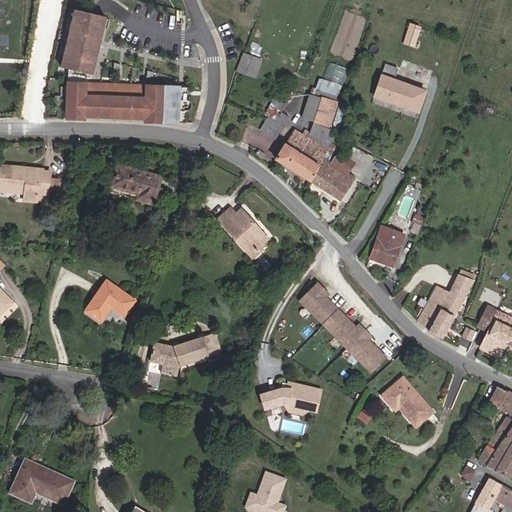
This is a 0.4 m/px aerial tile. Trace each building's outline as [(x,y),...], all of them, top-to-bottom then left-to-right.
[(92,75),(105,17),(75,10),(61,67),(92,75)] [(413,47),(416,37),(407,34),(404,44),(413,47)] [(248,65),(251,56),(243,53),(240,62),(248,65)] [(244,74),(248,65),(240,62),(236,71),(244,74)] [(330,62),(326,78),(318,76),(314,92),(339,98),(347,66),(330,62)] [(386,101),(394,80),(381,76),(373,96),(386,101)] [(417,112),(425,91),(394,80),(386,101),(417,112)] [(177,123),(179,87),(67,83),(66,118),(84,119),(84,116),(145,118),(144,121),(177,123)] [(328,126),(336,102),(309,95),(301,118),(313,122),(313,123),(330,130),(331,127),(328,126)] [(275,140),(289,117),(281,113),(276,121),(269,116),(260,131),(275,140)] [(325,141),(330,130),(313,123),(309,132),(308,134),(325,141)] [(324,158),(327,151),(322,148),(306,138),(301,135),(294,130),(275,159),(310,181),(324,158)] [(322,148),(325,141),(308,134),(306,138),(322,148)] [(354,164),(361,153),(352,147),(345,158),(354,164)] [(262,158),(265,154),(258,150),(255,154),(262,158)] [(347,174),(354,164),(345,158),(338,153),(331,163),(347,174)] [(340,201),(355,179),(347,174),(331,163),(324,158),(310,181),(340,201)] [(157,189),(161,177),(117,165),(111,186),(138,193),(136,199),(153,204),(154,201),(157,189)] [(49,179),(50,174),(42,173),(42,172),(31,170),(31,172),(27,172),(27,170),(0,167),(0,188),(24,191),(24,199),(37,200),(38,195),(47,196),(48,190),(49,179)] [(59,191),(60,180),(49,179),(48,190),(59,191)] [(163,203),(166,191),(157,189),(154,201),(163,203)] [(424,217),(427,208),(421,206),(418,214),(424,217)] [(259,246),(267,239),(241,210),(236,214),(230,208),(218,219),(235,239),(236,238),(251,254),(259,246)] [(420,226),(424,217),(418,214),(417,214),(413,223),(420,226)] [(392,267),(404,234),(381,226),(370,258),(392,267)] [(159,252),(160,244),(150,242),(149,250),(159,252)] [(253,257),(261,249),(259,246),(251,254),(253,257)] [(475,275),(461,269),(459,274),(473,280),(475,275)] [(461,302),(473,280),(459,274),(450,292),(437,285),(417,320),(428,330),(427,331),(441,338),(461,302)] [(124,316),(135,300),(106,280),(85,311),(101,322),(111,307),(124,316)] [(323,324),(338,310),(325,297),(320,292),(323,289),(317,283),(300,301),(323,324)] [(0,290),(0,314),(12,303),(0,290)] [(511,346),(511,318),(486,306),(476,326),(489,332),(481,349),(500,358),(507,344),(511,346)] [(347,348),(364,331),(359,325),(356,328),(338,310),(323,324),(347,348)] [(470,339),(473,332),(466,329),(463,336),(470,339)] [(370,372),(385,357),(367,339),(370,336),(364,331),(347,348),(370,372)] [(220,352),(214,335),(203,339),(209,356),(220,352)] [(203,339),(202,337),(173,346),(154,342),(150,362),(162,365),(160,373),(177,376),(179,367),(209,357),(209,356),(203,339)] [(415,427),(432,412),(402,377),(395,383),(397,385),(391,390),(390,388),(381,396),(390,405),(394,402),(398,407),(415,427)] [(315,412),(320,390),(288,383),(286,389),(279,389),(260,395),(264,408),(280,404),(280,403),(287,405),(290,410),(301,413),(306,410),(306,409),(315,412)] [(511,413),(511,394),(498,387),(490,402),(511,413)] [(398,407),(394,402),(390,405),(395,411),(398,407)] [(495,471),(511,442),(511,420),(506,417),(501,425),(479,461),(495,471)] [(489,430),(493,424),(484,418),(480,424),(489,430)] [(508,478),(511,470),(511,442),(495,471),(508,478)] [(64,485),(66,481),(36,468),(37,465),(25,460),(10,493),(31,502),(35,492),(56,501),(58,498),(64,501),(70,488),(64,485)] [(470,481),(475,471),(466,466),(460,475),(470,481)] [(250,489),(244,507),(259,511),(285,511),(288,503),(280,500),(288,477),(265,469),(257,492),(250,489)] [(511,509),(511,492),(489,479),(470,511),(486,511),(493,499),(511,509)]
